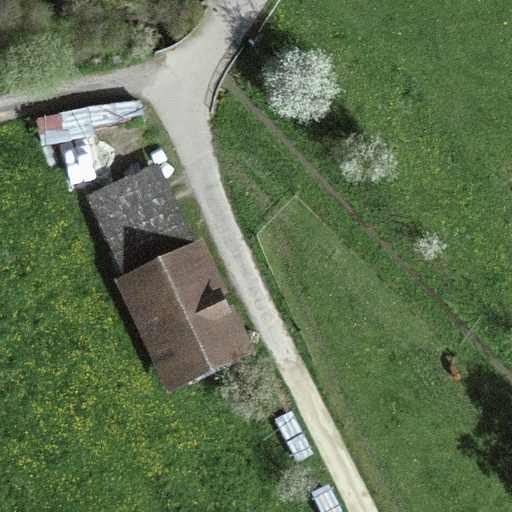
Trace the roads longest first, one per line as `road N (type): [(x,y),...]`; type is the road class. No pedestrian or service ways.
road 1 (residential): [(279,351),(195,156),(188,79),(240,0)]
road 2 (track): [(188,79),(0,120)]
road 3 (track): [(349,511),(279,351)]
